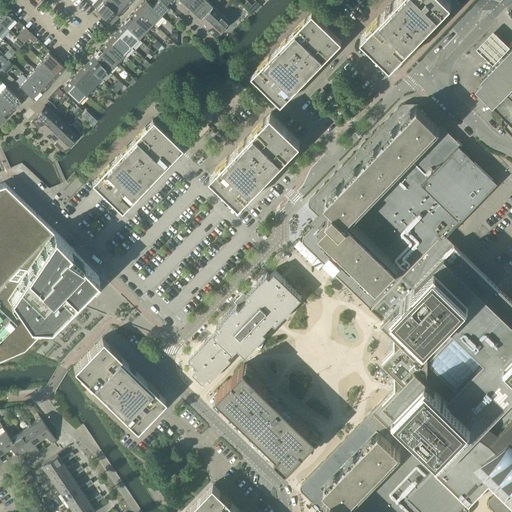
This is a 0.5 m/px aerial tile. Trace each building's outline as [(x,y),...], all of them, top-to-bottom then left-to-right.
[(103,0),(95,0),(92,4),(111,22),(119,14),(103,0)] [(126,6),(120,0),(103,0),(119,14),(126,6)] [(145,0),(138,8),(153,22),(161,14),(152,6),(146,0),(145,0)] [(157,0),(152,6),(161,14),(165,9),(169,13),(173,10),(168,6),(169,6),(173,1),(174,0),(157,0)] [(188,0),(183,6),(191,13),(203,0),(188,0)] [(198,21),(213,5),(207,0),(203,0),(191,13),(198,21)] [(390,63),(405,48),(451,0),(450,0),(394,0),(361,35),(390,63)] [(17,21),(0,5),(0,20),(5,26),(9,29),(17,21)] [(206,28),(221,13),(213,5),(198,21),(206,28)] [(153,22),(138,8),(131,15),(146,30),(153,22)] [(312,11),(276,48),(251,74),(281,102),(342,40),(312,11)] [(221,13),(206,28),(214,36),(229,21),(221,13)] [(123,23),(139,38),(146,30),(131,15),(123,23)] [(116,31),(131,46),(139,38),(123,23),(116,31)] [(25,27),(16,36),(23,43),(32,34),(25,27)] [(131,46),(116,31),(108,39),(124,53),(131,46)] [(23,44),(17,39),(12,45),(17,50),(23,44)] [(32,43),(27,39),(23,44),(28,48),(32,43)] [(108,39),(101,47),(116,61),(124,53),(108,39)] [(157,40),(153,45),(158,50),(162,45),(157,40)] [(15,52),(11,47),(4,54),(8,59),(15,52)] [(93,55),(109,69),(116,61),(101,47),(93,55)] [(152,50),(147,55),(151,58),(155,53),(152,50)] [(42,60),(57,75),(65,66),(49,52),(42,60)] [(86,63),(101,77),(109,69),(93,55),(86,63)] [(14,66),(8,60),(1,68),(7,73),(14,66)] [(34,68),(50,83),(57,75),(42,60),(34,68)] [(101,77),(86,63),(78,71),(94,85),(101,77)] [(50,83),(34,68),(27,76),(42,90),(50,83)] [(94,85),(78,71),(71,78),(86,93),(94,85)] [(42,90),(27,76),(19,84),(35,99),(42,90)] [(86,93),(71,78),(63,87),(78,101),(86,93)] [(21,99),(1,80),(0,81),(0,95),(13,108),(21,99)] [(117,83),(113,87),(117,92),(121,87),(117,83)] [(60,88),(55,92),(60,97),(64,92),(60,88)] [(0,109),(6,115),(13,108),(0,95),(0,109)] [(29,118),(38,126),(52,111),(56,106),(48,98),(29,118)] [(467,511),(468,511),(471,507),(471,503),(468,500),(489,479),(498,489),(489,499),(490,504),(499,511),(511,511),(511,300),(445,235),(497,180),(490,173),(461,145),(462,144),(428,111),(426,113),(420,107),(404,107),(316,199),(316,209),(322,215),(323,219),(325,222),(320,227),(315,232),(315,233),(315,242),(329,254),(319,264),(318,263),(321,266),(325,271),(329,274),(331,276),(334,278),(331,276),(335,272),(384,319),(385,318),(396,317),(400,322),(394,328),(404,338),(385,358),(397,370),(397,377),(402,382),(403,396),(399,400),(394,400),(309,488),(325,503),(315,511),(467,511)] [(60,118),(52,111),(38,126),(45,134),(60,118)] [(300,140),(284,124),(271,111),(210,174),(239,203),(300,140)] [(93,115),(89,119),(93,123),(97,119),(93,115)] [(53,141),(68,125),(60,118),(45,134),(53,141)] [(92,182),(121,210),(182,147),(152,119),(92,182)] [(68,125),(53,141),(62,149),(67,143),(71,146),(83,133),(71,122),(68,125)] [(98,272),(4,182),(0,184),(0,358),(24,348),(71,299),(98,272)] [(208,377),(210,379),(231,357),(229,355),(238,346),(246,353),(302,295),(275,269),(270,274),(267,272),(246,294),(249,296),(240,306),(237,303),(216,325),(219,327),(189,358),(198,367),(193,372),(203,382),(208,377)] [(102,336),(77,363),(73,366),(136,427),(165,397),(102,336)] [(245,363),(215,394),(215,395),(216,394),(218,392),(278,451),(275,453),(289,466),(319,435),(245,363)] [(32,405),(20,407),(24,414),(34,408),(32,405)] [(30,424),(40,438),(46,434),(51,441),(55,438),(41,417),(30,424)] [(21,431),(35,452),(39,449),(34,442),(40,438),(30,424),(21,431)] [(0,432),(0,443),(4,450),(10,446),(15,453),(19,451),(20,451),(10,437),(11,437),(5,429),(0,432)] [(35,452),(21,431),(11,437),(10,437),(20,451),(26,447),(31,454),(35,452)] [(62,460),(61,458),(57,453),(42,463),(46,470),(62,460)] [(51,477),(67,467),(64,462),(69,458),(67,454),(61,458),(62,460),(46,470),(51,477)] [(67,467),(51,477),(56,484),(72,474),(71,472),(67,467)] [(61,491),(76,481),(73,476),(78,472),(76,468),(71,472),(72,474),(56,484),(61,491)] [(34,477),(30,472),(23,476),(27,482),(34,477)] [(76,481),(61,491),(65,498),(81,488),(80,486),(76,481)] [(70,506),(86,495),(82,490),(88,486),(85,482),(80,486),(81,488),(65,498),(70,506)] [(185,511),(244,511),(214,482),(185,511)] [(86,495),(70,506),(74,511),(75,511),(91,502),(89,500),(86,495)] [(97,500),(95,496),(89,500),(91,502),(75,511),(90,511),(95,509),(92,504),(97,500)] [(49,499),(42,504),(45,508),(52,503),(49,499)]
